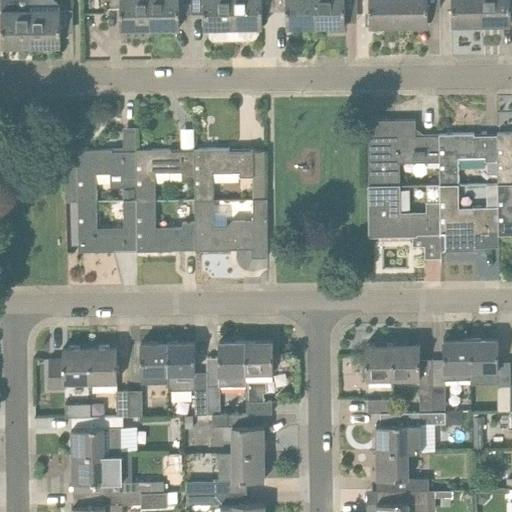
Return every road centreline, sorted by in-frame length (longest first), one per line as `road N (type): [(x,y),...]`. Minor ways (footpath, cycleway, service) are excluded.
road 1 (residential): [(0,77),(511,75)]
road 2 (residential): [(15,304),(317,308)]
road 3 (residential): [(19,511),(15,304)]
road 4 (residential): [(322,511),(317,308)]
road 5 (residential): [(317,308),(511,307)]
